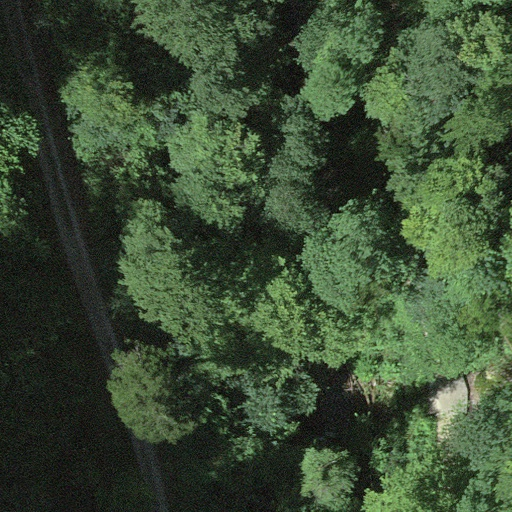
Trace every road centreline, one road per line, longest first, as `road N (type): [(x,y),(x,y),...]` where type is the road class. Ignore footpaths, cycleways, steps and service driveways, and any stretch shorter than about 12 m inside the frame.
road 1 (track): [(12,0),(69,222),(147,435),(164,511)]
road 2 (track): [(405,0),(397,59),(410,214),(448,405),(442,511)]
